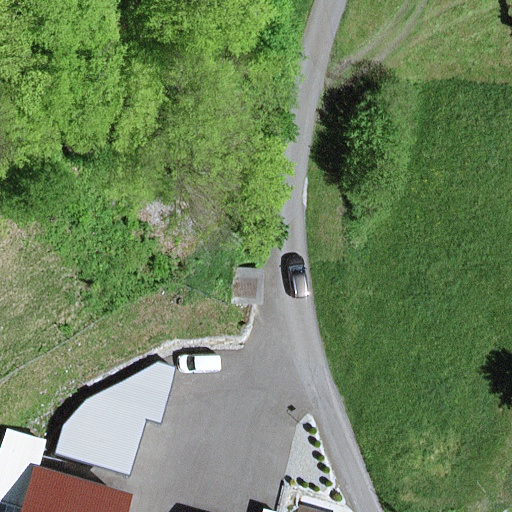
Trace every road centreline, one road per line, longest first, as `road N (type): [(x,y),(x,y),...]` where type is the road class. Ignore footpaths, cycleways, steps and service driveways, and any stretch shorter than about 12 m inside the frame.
road 1 (unclassified): [(367,511),(290,307),(285,262),(285,187),(296,126),(333,0)]
road 2 (track): [(296,126),(395,37),(417,0)]
